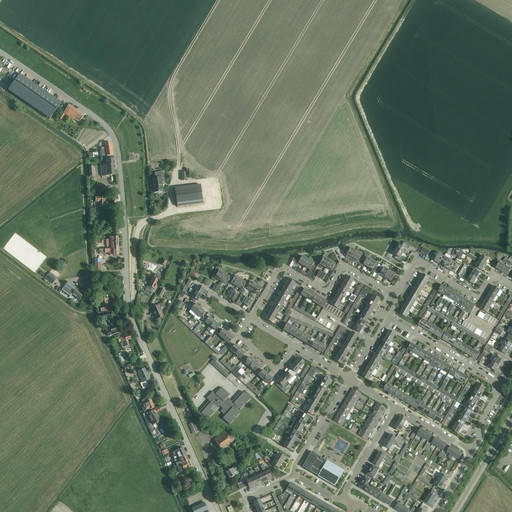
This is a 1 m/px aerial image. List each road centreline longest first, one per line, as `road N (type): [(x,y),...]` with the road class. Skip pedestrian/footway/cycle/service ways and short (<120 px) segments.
road 1 (unclassified): [(218,511),(130,315),(112,134),(0,52)]
road 2 (track): [(176,174),(170,82),(218,0)]
road 3 (residential): [(277,270),(328,290),(346,267),(393,294)]
road 4 (residential): [(501,384),(387,316)]
